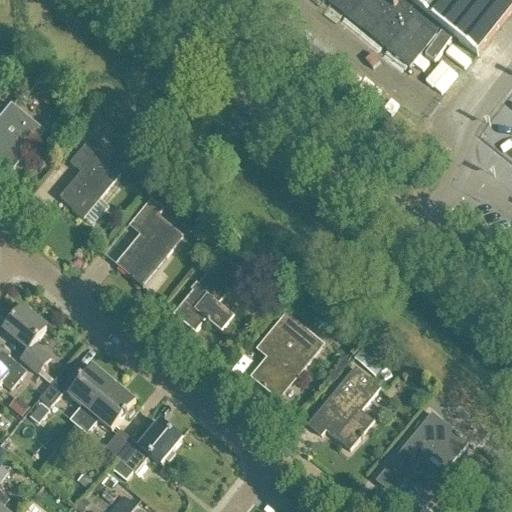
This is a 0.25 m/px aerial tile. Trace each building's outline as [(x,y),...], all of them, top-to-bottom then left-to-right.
[(511,0),(320,0),(411,73),(438,40),(435,38),(441,30),(479,60),(511,18),(511,0)] [(26,65),(7,89),(22,101),(34,86),(40,91),(48,83),(26,65)] [(0,170),(11,179),(45,137),(11,109),(0,122),(0,170)] [(87,225),(122,181),(85,151),(70,169),(81,178),(60,203),(87,225)] [(142,292),(184,242),(159,222),(164,215),(153,206),(131,233),(141,241),(117,271),(142,292)] [(224,337),(235,323),(220,310),(245,280),(223,262),(175,320),(198,338),(209,324),(224,337)] [(288,291),(297,280),(284,269),(275,280),(288,291)] [(288,305),(298,314),(309,301),(299,292),(288,305)] [(15,324),(6,335),(30,355),(22,364),(39,379),(52,363),(36,350),(48,335),(36,325),(38,322),(24,309),(12,322),(15,324)] [(281,406),(327,350),(288,319),(258,356),(267,363),(252,382),(281,406)] [(355,365),(369,376),(381,361),(367,349),(355,365)] [(13,396),(28,378),(4,358),(0,362),(0,393),(4,388),(13,396)] [(80,433),(116,390),(94,372),(71,401),(84,411),(72,426),(80,433)] [(362,417),(381,395),(356,374),(308,430),(321,441),(326,435),(351,456),(374,428),(362,417)] [(59,384),(41,405),(52,414),(70,393),(59,384)] [(114,436),(138,408),(116,390),(80,433),(76,438),(84,445),(100,425),(114,436)] [(23,423),(30,413),(21,406),(14,415),(23,423)] [(40,430),(51,417),(42,410),(31,423),(40,430)] [(432,456),(450,471),(468,450),(432,420),(376,487),(394,502),(432,456)] [(163,470),(183,445),(161,427),(141,451),(132,444),(117,462),(122,466),(135,477),(136,478),(151,460),(163,470)] [(115,465),(117,462),(132,444),(121,435),(104,456),(115,465)] [(0,468),(2,471),(11,460),(3,454),(0,458),(0,468)] [(135,477),(122,466),(114,476),(127,486),(135,477)] [(0,491),(10,479),(3,473),(0,475),(0,491)] [(119,487),(109,478),(101,488),(106,492),(109,489),(114,493),(119,487)] [(0,511),(6,511),(13,505),(0,494),(0,511)] [(138,511),(125,501),(115,511),(138,511)]
